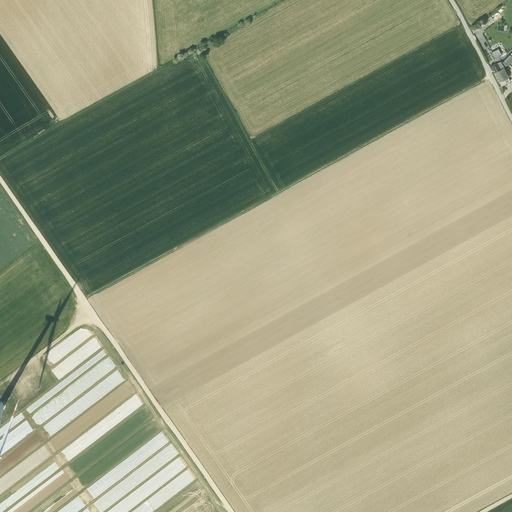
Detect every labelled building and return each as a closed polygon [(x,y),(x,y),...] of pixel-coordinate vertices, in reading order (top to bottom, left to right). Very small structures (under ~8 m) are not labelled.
[(502,55),(501,53),(498,49),(492,52),(495,58),(493,59),(495,64),(500,61),(498,57),(502,55)] [(507,55),(505,51),(501,53),(502,55),(498,57),(500,61),(501,61),(507,55)] [(511,53),(502,63),(503,66),(504,67),(507,65),(508,66),(511,62),(511,53)] [(495,64),(490,66),(494,72),(501,69),(500,68),(503,66),(502,63),(501,61),(500,61),(495,64)] [(501,69),(494,72),(501,86),(510,81),(503,67),(501,69)]
